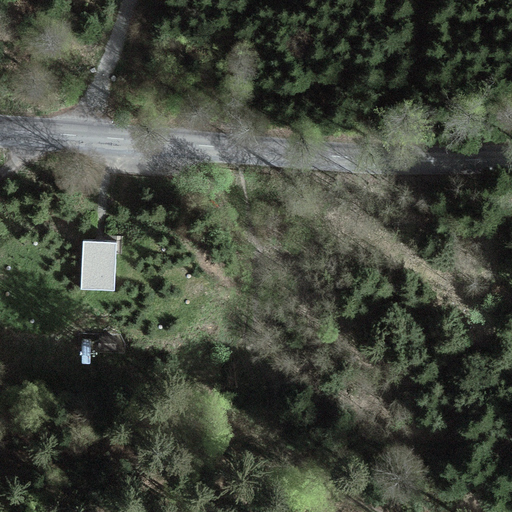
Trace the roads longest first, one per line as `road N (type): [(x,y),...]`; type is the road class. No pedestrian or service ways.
road 1 (unclassified): [(0,130),(395,164),(511,163)]
road 2 (track): [(85,136),(126,0)]
